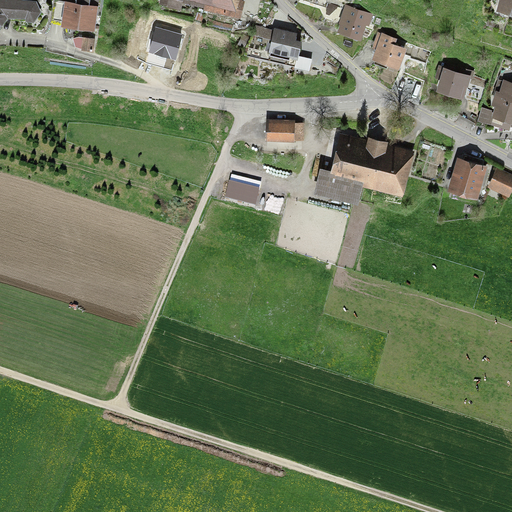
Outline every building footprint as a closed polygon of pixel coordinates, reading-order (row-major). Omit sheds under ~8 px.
[(36,3),(0,0),(0,30),(8,19),(27,20),(28,23),(34,24),(42,14),(36,3)] [(183,0),(168,0),(167,8),(181,11),(183,0)] [(206,0),(206,6),(237,13),(240,0),(206,0)] [(511,0),(500,0),(498,10),(511,14),(511,0)] [(99,6),(66,2),(63,25),(96,30),(99,6)] [(371,16),(346,7),(337,32),(362,41),(371,16)] [(303,37),(256,25),(251,43),(299,55),(303,37)] [(181,35),(156,28),(147,63),(161,67),(165,54),(175,56),(181,35)] [(397,38),(382,33),(373,60),(400,69),(407,48),(395,44),(397,38)] [(96,40),(78,35),(75,46),(93,51),(96,40)] [(472,76),(442,67),(435,90),(465,99),(472,76)] [(511,82),(503,80),(492,113),(480,109),(476,123),(491,129),(492,124),(509,129),(511,119),(511,82)] [(469,103),(462,114),(476,123),(480,109),(469,103)] [(296,122),(268,121),(267,141),(295,142),(296,122)] [(367,140),(340,134),(332,170),(321,168),(315,195),(359,206),(363,188),(403,197),(414,153),(387,147),(388,141),(368,136),(367,140)] [(487,166),(457,159),(449,191),(479,199),(487,166)] [(511,193),(511,174),(497,168),(489,189),(510,198),(511,193)] [(393,198),(382,195),(380,203),(391,206),(393,198)]
